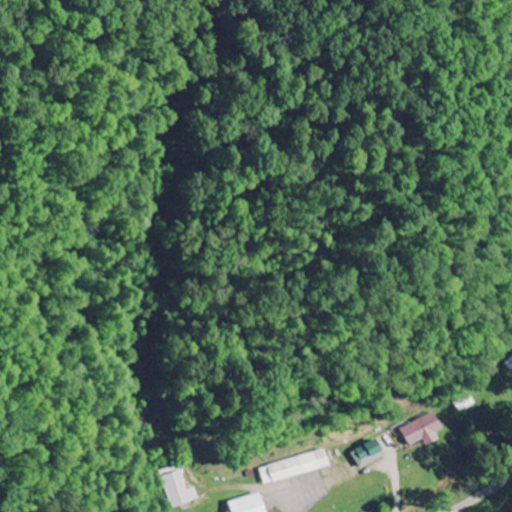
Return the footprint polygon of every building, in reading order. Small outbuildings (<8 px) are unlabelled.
[(445,430),(437,413),(403,429),(412,447),(425,441),(427,446),(440,440),(437,434),(445,430)] [(389,457),(382,440),(355,451),(362,468),(389,457)] [(335,468),(330,451),(262,468),(266,485),(335,468)] [(196,488),(187,490),(182,471),(160,476),(167,508),(199,501),(196,488)] [(267,511),(263,493),(230,502),(232,511),(267,511)]
